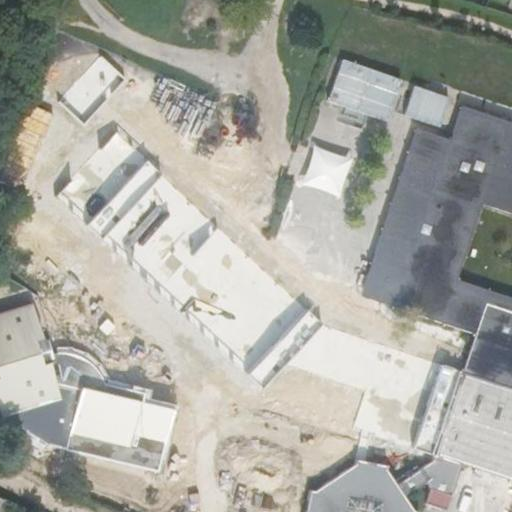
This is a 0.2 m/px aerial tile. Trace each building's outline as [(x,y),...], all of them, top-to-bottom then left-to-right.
[(126,79),(100,55),(59,100),(84,123),(126,79)] [(410,492),(429,484),(432,488),(455,494),(464,463),(511,478),(511,119),(465,104),(453,139),(420,128),(402,180),(370,276),(366,289),(363,297),(476,334),(463,370),(444,364),(417,447),(435,453),(433,459),(388,472),(410,492)] [(322,324),(115,135),(58,197),(265,387),(322,324)] [(284,263),(361,288),(373,249),(297,225),(284,263)] [(61,384),(59,360),(47,363),(41,340),(46,338),(47,336),(36,301),(0,310),(0,369),(1,369),(3,376),(0,376),(0,400),(4,414),(13,412),(65,397),(61,384)] [(47,363),(59,360),(53,337),(46,338),(41,340),(47,363)] [(83,381),(110,383),(105,374),(96,363),(86,357),(78,353),(70,352),(60,352),(62,359),(59,360),(61,384),(82,389),(83,381)] [(70,449),(95,455),(98,456),(113,459),(114,454),(131,458),(129,463),(145,467),(163,471),(181,408),(173,406),(147,401),(148,392),(126,386),(110,383),(83,381),(82,389),(70,449)] [(388,472),(389,464),(357,457),(356,464),(320,490),(313,489),(309,511),(420,511),(421,510),(416,509),(410,492),(388,472)] [(0,493),(0,511),(13,511),(18,502),(0,493)]
